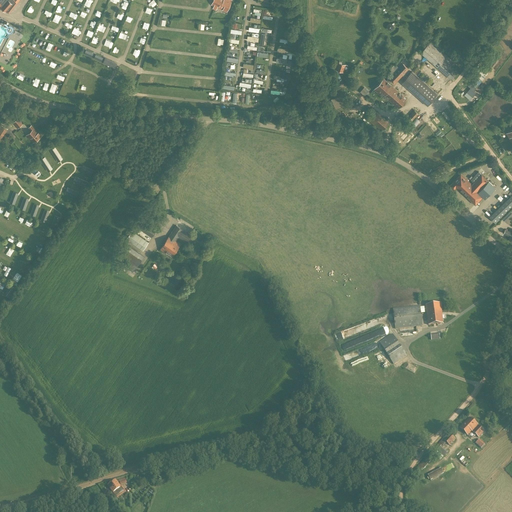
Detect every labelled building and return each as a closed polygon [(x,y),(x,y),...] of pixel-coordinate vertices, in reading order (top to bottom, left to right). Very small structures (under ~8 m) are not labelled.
[(0,0),(0,4),(3,7),(1,8),(6,12),(6,11),(9,13),(17,2),(18,0),(0,0)] [(217,7),(227,11),(231,0),(213,0),(211,5),(214,6),(213,9),(216,10),(217,7)] [(97,9),(94,17),(99,20),(102,12),(97,9)] [(99,29),(106,33),(108,28),(102,24),(99,29)] [(95,37),(101,40),(104,34),(98,31),(95,37)] [(93,39),(91,45),(99,47),(101,41),(93,39)] [(435,41),(439,45),(437,47),(431,41),(421,53),(451,79),(461,67),(462,66),(445,51),(446,50),(443,47),(441,50),(440,50),(442,47),(440,46),(442,44),(436,39),(435,41)] [(103,63),(115,68),(117,63),(105,57),(103,63)] [(334,69),(343,72),(346,64),(339,62),(338,65),(336,64),(334,69)] [(383,97),(384,95),(398,108),(406,99),(392,86),(393,86),(389,83),(391,81),(395,84),(408,69),(402,63),(398,67),(395,64),(394,65),(390,69),(391,72),(392,73),(386,80),(383,78),(374,89),(383,97)] [(468,86),(470,88),(464,95),(470,100),(476,92),(474,91),(488,73),(482,68),(482,69),(479,67),(474,73),(477,75),(468,86)] [(401,83),(427,106),(438,94),(412,71),(401,83)] [(124,83),(126,77),(119,74),(117,81),(124,83)] [(85,89),(89,90),(92,79),(85,76),(83,84),(86,85),(85,89)] [(205,87),(205,85),(202,85),(202,79),(195,79),(194,87),(205,87)] [(366,87),(362,91),(366,95),(370,91),(366,87)] [(322,99),(326,111),(335,108),(347,103),(342,88),(330,93),(330,95),(322,99)] [(414,110),(406,120),(406,121),(404,125),(407,127),(418,114),(414,110)] [(376,112),(375,112),(374,111),(367,118),(373,123),(381,130),(382,128),(383,129),(388,123),(376,112)] [(18,118),(13,123),(17,129),(23,124),(18,118)] [(38,133),(31,125),(28,128),(31,131),(26,135),(29,139),(30,138),(33,142),(42,135),(39,132),(38,133)] [(46,134),(51,139),(54,135),(50,130),(46,134)] [(400,138),(404,142),(406,140),(405,139),(410,134),(407,131),(400,138)] [(52,149),(59,162),(64,159),(57,146),(52,149)] [(54,169),(49,160),(44,162),(48,172),(54,169)] [(82,171),(96,175),(98,170),(84,165),(82,171)] [(460,174),(450,186),(454,190),(457,187),(459,188),(475,204),(482,196),(485,198),(495,187),(481,175),(478,172),(471,179),(474,182),(472,185),(460,174)] [(77,176),(75,181),(84,185),(86,180),(77,176)] [(80,198),(82,193),(69,187),(66,192),(80,198)] [(14,191),(10,203),(16,204),(19,192),(14,191)] [(511,196),(511,195),(489,217),(495,223),(511,206),(511,196)] [(21,208),(26,210),(30,199),(25,197),(21,208)] [(37,216),(41,205),(35,203),(31,214),(37,216)] [(511,208),(501,218),(504,221),(511,213),(511,208)] [(42,220),(47,222),(51,211),(46,209),(42,220)] [(152,221),(156,224),(162,216),(157,212),(152,221)] [(141,217),(126,239),(143,251),(149,242),(157,229),(141,217)] [(191,235),(176,225),(160,248),(172,256),(180,244),(175,241),(178,237),(186,242),(191,235)] [(505,229),(503,233),(510,236),(509,239),(511,240),(511,231),(511,232),(505,229)] [(122,265),(132,272),(144,256),(127,244),(121,254),(127,258),(122,265)] [(4,269),(6,270),(4,274),(8,276),(12,268),(6,265),(4,269)] [(19,282),(23,275),(17,272),(13,278),(19,282)] [(12,293),(15,287),(9,284),(6,289),(12,293)] [(440,304),(426,306),(428,325),(443,323),(440,304)] [(420,306),(392,309),(395,329),(399,329),(416,327),(422,326),(421,315),(420,306)] [(392,334),(379,343),(393,364),(407,356),(392,334)] [(468,435),(472,431),(474,428),(475,429),(478,426),(469,417),(459,428),(468,435)] [(474,428),(472,431),(478,437),(484,431),(478,426),(475,429),(474,428)] [(433,454),(440,460),(448,452),(442,447),(446,442),(450,445),(455,439),(449,433),(436,446),(438,448),(433,454)] [(475,443),(481,448),(485,444),(479,439),(475,443)] [(426,462),(428,464),(435,456),(433,454),(426,462)] [(423,460),(415,469),(418,472),(424,466),(425,467),(427,465),(423,460)] [(443,468),(429,475),(432,481),(446,473),(443,468)] [(120,488),(115,481),(108,486),(113,492),(120,488)]
